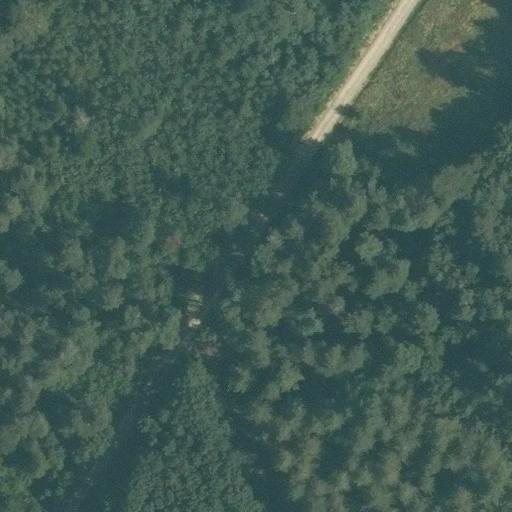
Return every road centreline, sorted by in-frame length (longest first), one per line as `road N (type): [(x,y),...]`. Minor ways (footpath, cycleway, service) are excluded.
road 1 (track): [(407,0),(77,511)]
road 2 (unknown): [(213,305),(298,511)]
